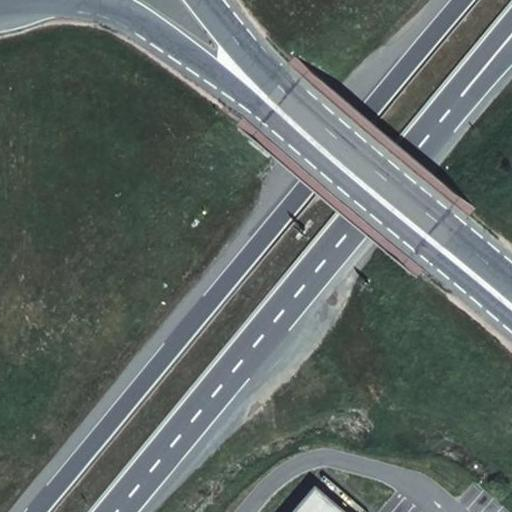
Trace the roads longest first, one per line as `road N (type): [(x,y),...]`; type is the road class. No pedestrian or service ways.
road 1 (secondary): [(481,0),(47,511)]
road 2 (secondary): [(122,511),(460,94)]
road 3 (primary): [(246,75),(511,298)]
road 4 (primary): [(84,0),(216,68),(246,75)]
